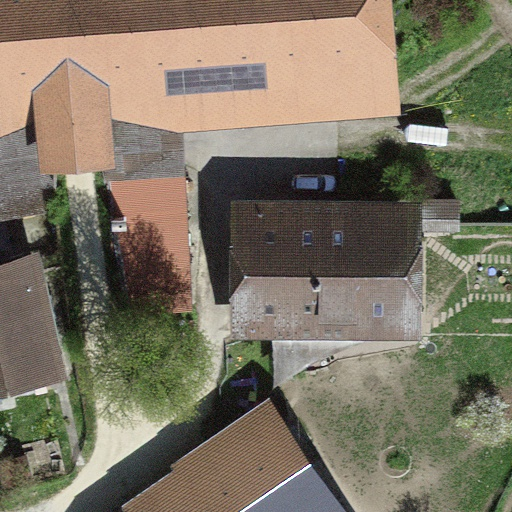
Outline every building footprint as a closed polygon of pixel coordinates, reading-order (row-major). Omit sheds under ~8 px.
[(0,0),(0,203),(13,265),(31,261),(59,255),(51,154),(102,151),(113,229),(127,310),(186,303),(175,86),(376,71),(370,0),(0,0)] [(457,223),(457,200),(425,199),(424,223),(457,223)] [(274,312),(407,312),(407,220),(245,220),(245,327),(274,327),(274,312)] [(13,265),(0,268),(0,375),(54,363),(31,261),(13,265)] [(336,511),(275,422),(142,511),(336,511)]
